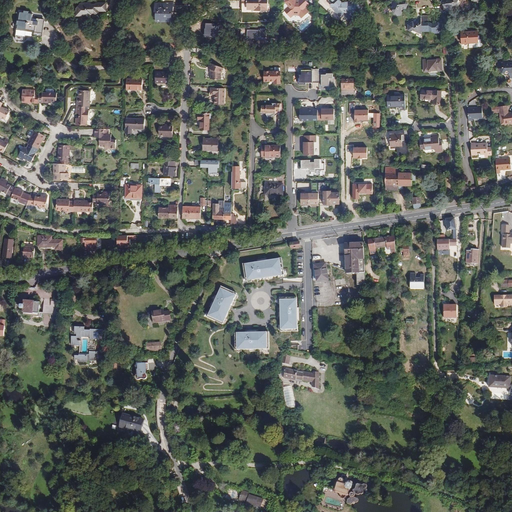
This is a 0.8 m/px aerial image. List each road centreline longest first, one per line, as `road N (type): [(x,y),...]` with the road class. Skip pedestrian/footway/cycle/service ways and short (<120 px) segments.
road 1 (residential): [(216,247),(161,394),(162,426),(190,511)]
road 2 (primary): [(0,282),(216,247)]
road 3 (residential): [(249,227),(178,230),(182,110)]
road 4 (primary): [(307,232),(443,212)]
